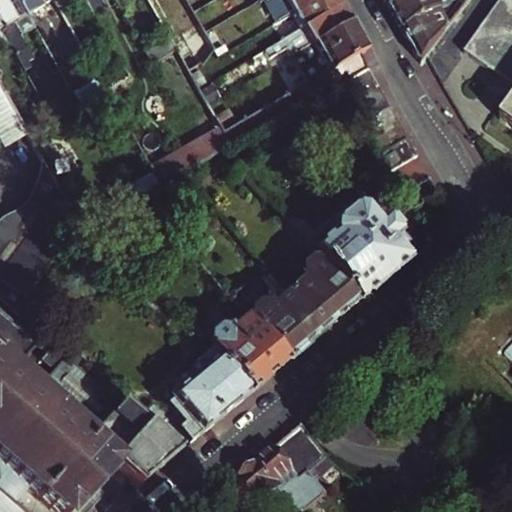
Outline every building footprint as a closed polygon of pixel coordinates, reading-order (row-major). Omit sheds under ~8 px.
[(16,0),(0,0),(0,29),(9,46),(24,73),(30,70),(26,63),(32,60),(18,36),(20,34),(13,21),(25,14),(16,0)] [(16,0),(25,14),(28,20),(33,17),(31,13),(43,6),(39,0),(16,0)] [(85,3),(83,0),(67,0),(69,3),(71,2),(75,9),(85,3)] [(83,0),(85,3),(93,16),(106,9),(101,0),(83,0)] [(226,0),(236,16),(261,2),(259,0),(226,0)] [(271,0),(283,19),(317,0),(271,0)] [(336,0),(317,0),(283,19),(277,22),(274,24),(283,40),(298,32),(304,28),(341,7),(336,0)] [(396,0),(388,5),(397,20),(431,0),(396,0)] [(437,0),(431,0),(397,20),(405,35),(440,15),(444,13),(437,0)] [(511,0),(504,0),(466,55),(511,88),(511,103),(499,121),(511,130),(511,0)] [(341,7),(304,28),(313,44),(350,23),(341,7)] [(449,30),(440,15),(405,35),(422,65),(449,30)] [(320,57),(357,36),(350,23),(313,44),(320,57)] [(0,50),(1,51),(9,46),(0,29),(0,50)] [(329,72),(358,55),(366,51),(357,36),(320,57),(329,72)] [(233,147),(335,88),(366,70),(358,55),(329,72),(322,76),(308,84),(309,85),(279,102),(251,118),(223,134),(230,146),(231,145),(233,147)] [(335,88),(345,105),(376,87),(366,70),(335,88)] [(78,107),(105,91),(97,77),(70,92),(78,107)] [(376,87),(345,105),(355,122),(386,105),(376,87)] [(0,138),(6,148),(27,135),(0,88),(0,138)] [(386,105),(355,122),(364,140),(396,122),(386,105)] [(364,140),(374,157),(406,139),(396,122),(364,140)] [(160,186),(184,173),(225,149),(230,146),(223,134),(220,129),(150,169),(160,186)] [(374,157),(385,176),(417,158),(406,139),(374,157)] [(385,176),(397,196),(428,179),(417,158),(385,176)] [(0,305),(2,303),(11,289),(0,281),(44,217),(55,224),(68,206),(42,162),(43,168),(43,178),(42,182),(38,190),(35,195),(30,199),(12,211),(5,217),(0,222),(0,305)] [(428,179),(397,196),(408,210),(437,194),(428,179)] [(2,303),(23,319),(82,231),(68,206),(55,224),(44,217),(0,281),(11,289),(2,303)] [(351,208),(306,246),(320,263),(355,306),(406,264),(396,252),(403,246),(383,221),(375,228),(360,209),(351,208)] [(355,306),(320,263),(315,267),(308,265),(301,271),(300,281),(298,283),(300,285),(287,296),(319,335),(355,306)] [(253,319),(249,322),(284,365),(319,335),(287,296),(273,308),(271,305),(269,306),(261,305),(254,311),(253,319)] [(284,365),(249,322),(248,322),(231,336),(228,333),(227,335),(219,334),(212,341),(210,347),(249,394),(284,365)] [(0,462),(12,473),(54,511),(69,511),(73,508),(75,509),(104,477),(103,476),(113,465),(117,469),(138,488),(175,457),(135,422),(51,348),(41,359),(55,371),(42,385),(96,434),(88,442),(13,372),(29,353),(0,326),(0,462)] [(511,339),(501,351),(488,339),(464,364),(489,388),(500,377),(511,387),(511,339)] [(155,405),(135,422),(175,457),(249,394),(210,347),(190,364),(196,371),(167,395),(171,399),(165,404),(172,413),(166,419),(155,405)] [(336,466),(331,462),(302,429),(289,440),(315,471),(321,477),(325,480),(336,466)] [(289,440),(221,497),(239,511),(254,511),(257,509),(258,510),(266,505),(271,511),(309,511),(327,497),(315,482),(321,477),(315,471),(289,440)] [(0,462),(0,486),(12,473),(0,462)] [(0,511),(16,511),(0,497),(0,511)] [(239,511),(221,497),(209,506),(216,511),(239,511)]
